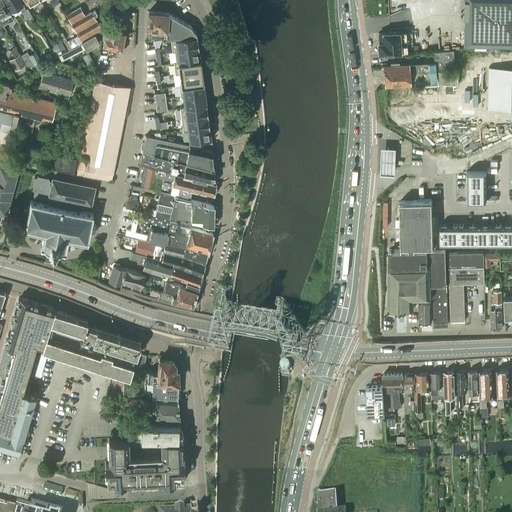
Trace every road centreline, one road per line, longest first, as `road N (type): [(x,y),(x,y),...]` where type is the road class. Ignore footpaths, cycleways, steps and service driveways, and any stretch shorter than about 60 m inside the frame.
road 1 (primary): [(331,352),(357,162),(346,0)]
road 2 (secondary): [(0,266),(152,319),(286,346)]
road 3 (residential): [(511,363),(375,369),(353,389),(346,429)]
road 4 (residential): [(15,287),(166,342),(192,366)]
road 5 (residential): [(116,187),(137,82),(141,0)]
road 6 (residential): [(225,174),(207,33),(189,0)]
road 7 (primary): [(289,511),(331,352)]
road 8 (tertiary): [(348,352),(511,346)]
road 9 (residential): [(192,366),(204,511)]
road 10 (residential): [(511,332),(378,338)]
